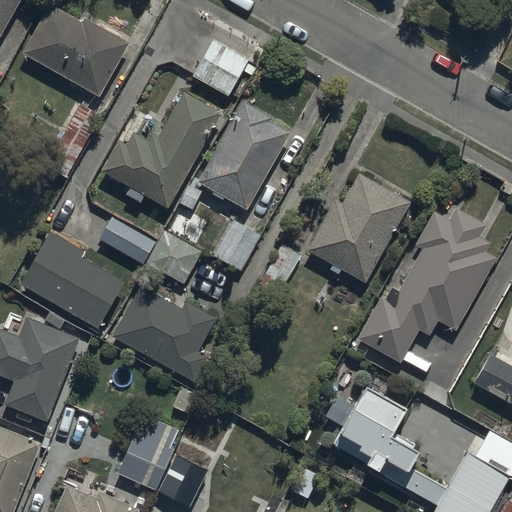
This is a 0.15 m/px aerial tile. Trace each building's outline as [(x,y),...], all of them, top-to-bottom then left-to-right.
[(0,0),(0,33),(19,0),(0,0)] [(53,0),(48,0),(22,49),(101,92),(131,37),(86,12),(83,16),(53,0)] [(249,53),(214,34),(194,70),(230,90),(249,53)] [(168,203),(222,108),(185,87),(160,131),(155,128),(151,136),(135,127),(128,139),(120,135),(103,165),(133,182),(128,191),(142,198),(146,191),(168,203)] [(69,173),(107,103),(83,91),(46,161),(69,173)] [(247,203),(291,127),(269,115),(272,110),(245,95),(194,181),(202,185),(205,180),(214,185),(212,188),(223,195),(225,191),(247,203)] [(367,277),(411,196),(360,168),(344,197),(337,193),(309,245),(333,258),(330,264),(341,270),(344,265),(367,277)] [(457,326),(496,253),(486,247),(491,238),(479,232),(486,219),(457,204),(451,216),(432,206),(413,240),(422,245),(399,287),(385,280),(356,335),(402,360),(420,326),(432,332),(440,316),(457,326)] [(113,214),(101,237),(143,259),(155,237),(113,214)] [(261,233),(233,217),(214,251),(243,267),(261,233)] [(49,224),(18,276),(99,323),(126,276),(83,251),(86,245),(49,224)] [(202,248),(164,227),(146,259),(184,281),(202,248)] [(300,251),(282,241),(265,271),(283,281),(300,251)] [(137,279),(109,331),(195,377),(208,353),(199,347),(217,314),(185,297),(182,303),(137,279)] [(48,416),(79,334),(27,314),(23,325),(14,321),(11,330),(0,325),(0,370),(15,376),(5,400),(48,416)] [(511,398),(511,359),(492,349),(476,379),(511,398)] [(490,511),(511,474),(511,441),(488,428),(475,452),(469,448),(450,485),(414,466),(422,452),(393,436),(408,409),(367,387),(336,444),(372,464),(371,466),(439,502),(433,511),(490,511)] [(178,426),(143,410),(117,468),(157,487),(176,445),(170,442),(178,426)] [(0,511),(13,511),(42,439),(0,422),(0,511)] [(300,461),(289,484),(310,494),(321,471),(300,461)] [(54,511),(44,507),(41,511),(135,511),(139,504),(100,487),(98,492),(68,479),(54,511)]
